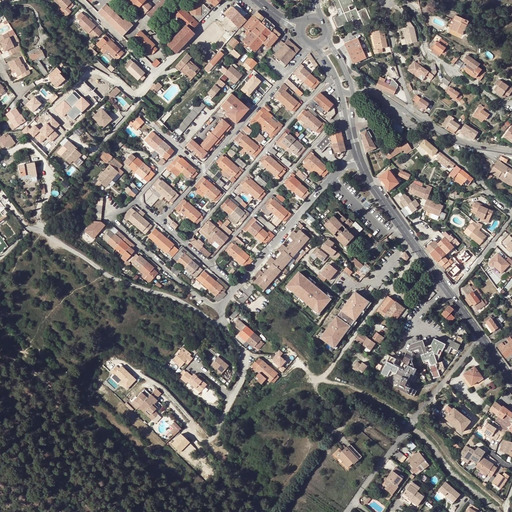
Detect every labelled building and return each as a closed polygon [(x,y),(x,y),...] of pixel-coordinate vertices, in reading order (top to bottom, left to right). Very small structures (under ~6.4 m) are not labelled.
[(53,0),(61,7),(59,9),(64,14),(66,16),(71,11),(68,9),(73,5),(67,0),(53,0)] [(128,0),(129,0),(138,8),(144,13),(151,6),(145,1),(146,0),(145,0),(128,0)] [(159,0),(157,3),(162,8),(169,0),(159,0)] [(175,15),(185,26),(167,44),(172,50),(175,53),(194,34),(190,31),(198,22),(208,12),(205,9),(207,8),(203,4),(200,4),(200,0),(189,0),(189,5),(187,8),(184,7),(183,8),(182,8),(175,15)] [(360,18),(364,25),(372,22),(366,7),(357,11),(356,8),(350,11),(348,7),(354,4),(352,0),(333,0),(337,10),(340,8),(343,14),(334,18),(338,27),(360,18)] [(125,18),(123,20),(108,6),(105,3),(97,12),(122,36),(133,25),(125,18)] [(152,20),(151,19),(162,8),(157,3),(141,20),(149,28),(152,25),(150,23),(152,20)] [(235,3),(232,7),(243,17),(246,13),(235,3)] [(245,20),(243,17),(232,7),(225,15),(227,17),(221,24),(231,34),(234,31),(232,29),(236,25),(237,26),(234,29),(235,30),(245,20)] [(54,12),(60,18),(64,14),(59,9),(58,8),(54,12)] [(242,37),(240,39),(243,41),(260,22),(264,17),(257,11),(243,26),(248,30),(244,34),(242,32),(240,35),(242,37)] [(102,32),(81,12),(77,16),(77,17),(76,18),(79,20),(77,22),(91,35),(91,34),(96,38),(102,32)] [(455,20),(456,21),(452,30),(463,35),(466,26),(468,21),(456,16),(454,20),(455,20)] [(271,32),(270,31),(273,28),(274,26),(265,18),(261,23),(260,22),(243,41),(244,43),(242,45),(246,48),(250,52),(252,49),(254,51),(258,46),(262,42),(271,32)] [(416,42),(413,27),(409,21),(406,23),(409,27),(404,28),(405,33),(406,33),(408,43),(416,42)] [(123,37),(128,42),(139,30),(134,25),(123,37)] [(268,48),(280,34),(274,29),(271,32),(262,42),(268,48)] [(376,44),(374,45),(375,49),(374,50),(374,54),(382,52),(382,48),(387,47),(383,30),(373,32),(376,44)] [(154,45),(140,31),(133,38),(147,52),(148,51),(152,54),(156,49),(153,46),(154,45)] [(4,54),(7,52),(8,56),(20,50),(19,49),(18,48),(18,44),(13,47),(6,33),(0,35),(0,45),(3,52),(4,54)] [(116,59),(123,52),(112,42),(113,41),(110,38),(109,39),(104,34),(95,44),(100,48),(102,46),(107,51),(116,59)] [(353,63),(371,55),(362,37),(358,39),(357,38),(345,44),(353,63)] [(444,56),(449,50),(445,48),(448,44),(440,38),(437,43),(434,41),(428,49),(431,51),(439,57),(441,54),(444,56)] [(288,39),(284,43),(296,53),(299,49),(288,39)] [(277,61),(284,67),(296,53),(284,43),(281,40),(273,49),(276,52),(274,55),(279,59),(277,61)] [(31,60),(34,59),(43,55),(40,47),(27,52),(31,60)] [(220,52),(222,50),(220,49),(212,59),(204,68),(207,71),(213,65),(213,66),(223,54),(220,52)] [(206,53),(211,58),(215,53),(210,49),(206,53)] [(237,58),(240,55),(233,50),(230,52),(237,58)] [(203,57),(208,62),(211,58),(206,53),(203,57)] [(192,77),(196,73),(195,72),(198,68),(193,63),(192,65),(187,61),(189,60),(191,57),(187,54),(175,66),(179,70),(182,68),(192,77)] [(486,72),(479,67),(479,66),(481,64),(467,54),(463,60),(468,63),(464,69),(465,70),(472,75),(476,78),(480,80),(486,72)] [(453,65),(459,57),(455,55),(449,63),(453,65)] [(245,62),(250,67),(251,68),(252,68),(256,63),(249,57),(245,62)] [(151,64),(155,68),(160,62),(156,59),(151,64)] [(22,64),(21,65),(18,60),(10,65),(12,70),(13,69),(17,76),(20,74),(22,78),(28,75),(27,71),(26,71),(22,64)] [(143,75),(144,73),(140,69),(130,60),(127,63),(128,64),(124,67),(138,80),(139,78),(141,81),(145,77),(143,75)] [(47,72),(38,61),(36,62),(35,63),(44,75),(47,72)] [(436,73),(435,65),(430,65),(431,70),(429,73),(414,61),(407,69),(407,70),(421,81),(425,76),(430,80),(436,73)] [(235,82),(241,74),(231,65),(224,73),(235,82)] [(296,75),(295,75),(303,82),(310,74),(300,65),(293,72),(296,75)] [(192,77),(182,68),(179,70),(190,80),(192,77)] [(57,75),(59,74),(54,69),(47,76),(51,81),(49,82),(55,88),(62,81),(57,75)] [(248,98),(261,83),(250,73),(237,89),(248,98)] [(310,74),(303,82),(310,89),(311,88),(313,90),(320,82),(310,74)] [(376,86),(376,87),(394,95),(397,88),(397,87),(397,86),(397,85),(397,84),(392,79),(390,82),(380,77),(376,86)] [(220,89),(225,83),(219,79),(207,93),(212,97),(220,88),(220,89)] [(511,90),(511,88),(499,79),(495,84),(496,85),(493,89),(495,91),(503,97),(505,94),(508,96),(511,90)] [(286,85),(294,92),(297,88),(290,81),(286,85)] [(291,96),(285,91),(288,88),(283,83),(280,87),(281,88),(273,96),(275,98),(276,97),(284,104),(291,96)] [(459,93),(448,86),(445,91),(459,101),(462,96),(459,94),(459,93)] [(115,87),(106,96),(109,99),(112,96),(112,97),(119,91),(115,87)] [(74,90),(71,92),(77,99),(80,96),(74,90)] [(57,108),(73,122),(89,103),(80,96),(77,99),(70,93),(57,108)] [(224,113),(233,122),(237,117),(239,119),(244,113),(242,112),(247,107),(231,93),(220,106),(226,110),(224,113)] [(314,106),(330,120),(335,113),(333,104),(320,93),(309,105),(313,108),(314,106)] [(425,109),(431,100),(423,95),(421,99),(416,95),(413,100),(416,103),(422,107),(425,109)] [(47,102),(49,105),(55,99),(53,96),(47,102)] [(298,102),(291,96),(284,104),(291,111),(291,110),(294,112),(301,104),(298,102)] [(39,105),(32,98),(24,106),(31,113),(39,105)] [(174,131),(179,135),(205,105),(200,101),(174,131)] [(419,111),(422,107),(416,103),(413,107),(414,107),(416,109),(419,111)] [(473,116),(476,118),(479,115),(482,117),(485,120),(489,114),(487,113),(490,109),(491,108),(486,105),(484,108),(480,105),(473,116)] [(18,115),(13,108),(4,114),(14,128),(21,123),(17,116),(18,115)] [(308,126),(315,117),(308,111),(307,111),(305,109),(297,118),(300,120),(301,119),(308,126)] [(487,113),(489,114),(485,120),(489,122),(495,113),(490,109),(487,113)] [(101,110),(93,118),(103,128),(111,121),(101,110)] [(262,129),(271,118),(264,111),(263,112),(261,110),(255,117),(257,119),(254,122),(262,129)] [(272,132),(274,134),(283,125),(273,116),(271,118),(262,129),(264,130),(265,128),(271,133),(272,132)] [(455,131),(459,125),(455,122),(456,121),(448,116),(442,125),(446,128),(448,125),(455,130),(455,131)] [(323,122),(322,123),(315,117),(308,126),(315,132),(316,131),(318,134),(326,124),(323,122)] [(508,117),(507,118),(501,125),(504,128),(511,119),(508,117)] [(137,128),(142,123),(137,118),(131,123),(137,128)] [(59,125),(52,119),(40,131),(34,125),(31,129),(27,126),(21,132),(30,141),(34,138),(40,144),(46,139),(51,143),(58,136),(54,131),(59,125)] [(227,129),(228,130),(231,127),(222,119),(199,145),(192,139),(186,145),(190,148),(191,147),(198,154),(197,155),(201,159),(206,153),(207,154),(210,150),(209,149),(215,142),(216,143),(223,136),(222,135),(227,129)] [(473,140),(478,133),(465,123),(459,131),(464,134),(464,133),(473,140)] [(402,127),(394,124),(392,131),(400,134),(402,127)] [(511,125),(503,137),(501,140),(510,147),(511,143),(511,125)] [(332,143),(343,138),(341,131),(340,131),(339,129),(338,127),(332,129),(318,146),(323,150),(327,146),(332,145),(332,143)] [(272,137),(274,134),(272,132),(271,133),(265,128),(264,130),(272,137)] [(360,133),(365,153),(376,148),(376,147),(380,145),(371,128),(366,131),(366,130),(360,133)] [(241,153),(252,141),(246,135),(248,133),(243,129),(242,130),(240,132),(241,133),(234,140),(241,146),(237,150),(241,153)] [(148,143),(148,144),(154,150),(162,141),(151,131),(144,139),(148,143)] [(285,132),(277,141),(280,144),(282,142),(288,148),(295,139),(288,133),(287,134),(285,132)] [(260,143),(263,140),(263,139),(261,137),(262,136),(259,133),(255,138),(258,140),(260,143)] [(8,144),(10,147),(15,143),(12,139),(8,134),(3,134),(0,137),(0,145),(2,148),(8,144)] [(332,145),(333,149),(335,149),(336,155),(340,154),(339,152),(346,150),(345,146),(343,138),(332,143),(332,145)] [(298,156),(305,148),(295,139),(288,148),(298,156)] [(72,161),(74,163),(81,155),(76,150),(75,149),(76,148),(68,140),(63,146),(61,148),(65,151),(61,156),(70,164),(72,161)] [(424,140),(420,145),(432,155),(436,150),(424,140)] [(162,141),(154,150),(167,160),(175,152),(162,141)] [(259,143),(257,145),(252,141),(241,153),(243,155),(245,153),(244,152),(246,150),(254,157),(260,151),(264,147),(259,143)] [(403,150),(409,146),(405,141),(385,154),(387,159),(388,160),(389,159),(403,150)] [(288,148),(282,142),(280,144),(280,145),(286,150),(288,148)] [(272,147),(270,151),(276,156),(279,153),(272,147)] [(381,154),(385,161),(387,159),(385,154),(382,150),(376,153),(377,155),(381,154)] [(106,163),(111,157),(104,151),(99,157),(106,163)] [(313,170),(320,161),(314,155),(314,154),(311,151),(303,160),(313,170)] [(454,164),(439,152),(435,157),(438,160),(440,158),(448,165),(451,167),(454,164)] [(272,165),(276,161),(269,155),(268,156),(266,154),(260,161),(263,163),(262,164),(265,167),(268,163),(272,165)] [(8,171),(20,163),(14,155),(2,163),(8,171)] [(136,173),(143,164),(135,157),(134,158),(130,155),(123,163),(135,173),(136,173)] [(225,171),(232,163),(225,156),(225,157),(222,155),(216,161),(219,164),(218,165),(225,171)] [(177,176),(181,172),(188,178),(186,181),(189,183),(192,180),(197,173),(197,172),(195,171),(196,170),(181,157),(180,158),(177,156),(171,163),(173,166),(169,170),(177,176)] [(246,164),(238,157),(235,161),(243,168),(245,165),(246,164)] [(438,160),(437,161),(446,168),(448,165),(440,158),(438,160)] [(291,163),(286,159),(283,163),(288,167),(291,163)] [(511,170),(498,160),(497,162),(492,168),(489,173),(511,187),(511,170)] [(283,169),(283,168),(276,161),(272,165),(268,163),(265,167),(276,177),(279,179),(286,171),(284,170),(286,169),(284,168),(283,169)] [(323,177),(330,170),(320,161),(313,170),(320,176),(321,175),(323,177)] [(112,179),(117,173),(120,175),(123,172),(111,162),(109,164),(110,165),(104,172),(112,179)] [(30,174),(31,177),(37,176),(36,170),(34,163),(18,165),(20,176),(30,174)] [(225,171),(222,174),(225,176),(229,180),(232,183),(244,170),(242,169),(239,166),(238,168),(232,163),(225,171)] [(143,164),(136,173),(140,176),(147,182),(154,174),(151,171),(154,168),(151,165),(148,169),(143,164)] [(473,180),(469,176),(456,166),(448,175),(452,179),(456,175),(464,181),(463,183),(467,186),(473,180)] [(296,174),(302,179),(305,175),(299,170),(296,174)] [(320,176),(313,170),(311,172),(318,178),(320,176)] [(388,170),(378,178),(388,190),(400,181),(397,178),(395,179),(388,170)] [(398,175),(407,180),(409,175),(400,170),(398,175)] [(104,186),(106,187),(112,179),(104,172),(97,179),(98,180),(93,185),(94,186),(100,191),(104,186)] [(112,179),(115,182),(120,175),(117,173),(112,179)] [(253,178),(252,176),(249,173),(241,183),(243,186),(253,195),(260,187),(252,179),(253,178)] [(293,192),(301,183),(294,177),(295,175),(292,173),(284,182),(287,185),(286,185),(293,192)] [(265,187),(267,183),(258,175),(255,178),(262,185),(265,187)] [(463,183),(464,181),(456,175),(452,179),(461,186),(463,183)] [(199,186),(198,187),(206,193),(213,185),(205,178),(205,179),(202,177),(196,184),(199,186)] [(314,188),(317,185),(307,177),(304,180),(314,188)] [(112,179),(106,187),(108,189),(115,182),(112,179)] [(155,187),(155,188),(161,194),(168,186),(162,180),(161,181),(159,179),(153,185),(155,187)] [(216,182),(222,187),(225,184),(219,179),(216,182)] [(293,192),(301,198),(301,197),(304,200),(310,193),(308,190),(301,183),(293,192)] [(426,200),(429,191),(431,188),(427,186),(425,190),(411,184),(407,194),(426,201),(426,200)] [(213,185),(206,193),(213,200),(214,199),(216,201),(222,194),(220,192),(220,191),(213,185)] [(168,186),(161,194),(171,203),(179,195),(168,186)] [(204,195),(206,193),(198,187),(197,188),(204,195)] [(264,191),(264,190),(260,187),(253,195),(257,199),(257,198),(260,200),(266,193),(264,191)] [(298,200),(301,198),(293,192),(291,194),(298,200)] [(282,202),(285,199),(279,194),(277,197),(282,202)] [(281,205),(276,201),(277,199),(272,195),(271,196),(270,198),(271,198),(265,204),(267,207),(263,212),(268,216),(272,212),(274,213),(281,205)] [(417,210),(415,208),(419,206),(414,200),(411,203),(407,197),(406,198),(403,195),(398,199),(400,202),(400,203),(404,209),(403,209),(409,216),(417,210)] [(240,204),(242,201),(243,200),(237,196),(234,199),(239,204),(240,204)] [(230,215),(237,206),(227,198),(220,206),(230,215)] [(182,212),(179,215),(183,219),(193,207),(186,201),(185,202),(183,200),(177,206),(180,209),(179,209),(182,212)] [(439,217),(443,206),(426,200),(426,201),(422,211),(426,212),(427,211),(432,212),(431,214),(438,217),(438,216),(439,217)] [(474,215),(480,218),(488,222),(493,211),(486,208),(479,205),(480,203),(475,201),(475,203),(473,202),(471,207),(472,208),(471,212),(475,214),(474,215)] [(289,212),(281,205),(274,213),(277,216),(272,222),(277,226),(282,221),(283,220),(285,222),(292,214),(289,212)] [(238,221),(241,223),(249,214),(249,213),(245,209),(245,210),(243,211),(237,206),(230,215),(229,217),(231,219),(230,220),(235,224),(238,221)] [(194,222),(196,224),(205,214),(200,210),(199,212),(193,207),(183,219),(184,218),(189,222),(191,220),(193,222),(194,222)] [(142,217),(145,214),(140,210),(137,213),(135,211),(131,208),(123,217),(127,221),(128,219),(135,225),(142,217)] [(339,220),(343,216),(338,211),(336,213),(335,212),(332,214),(334,215),(339,220)] [(257,218),(263,224),(266,220),(260,215),(257,218)] [(333,234),(347,220),(343,216),(339,220),(334,215),(329,220),(326,218),(323,221),(326,224),(324,225),(333,234)] [(142,217),(135,225),(142,232),(143,231),(145,233),(151,226),(149,224),(149,223),(142,217)] [(246,233),(248,230),(255,237),(263,228),(255,222),(256,220),(253,218),(243,230),(246,233)] [(347,220),(333,234),(337,238),(347,229),(353,223),(349,218),(347,220)] [(105,223),(101,220),(93,220),(85,232),(95,238),(105,223)] [(218,229),(208,220),(201,228),(211,237),(218,229)] [(480,245),(486,237),(479,231),(481,228),(481,227),(479,226),(476,224),(473,221),(471,225),(475,228),(469,236),(480,245)] [(266,226),(273,231),(276,228),(269,222),(266,226)] [(219,227),(228,235),(231,232),(222,224),(219,227)] [(345,246),(354,237),(359,232),(352,225),(348,229),(347,229),(337,238),(345,246)] [(154,229),(147,236),(159,247),(167,238),(169,235),(161,228),(158,231),(157,230),(156,231),(154,229)] [(208,239),(211,237),(201,228),(199,231),(208,239)] [(263,228),(255,237),(262,242),(265,244),(267,241),(268,242),(275,235),(269,231),(268,233),(263,228)] [(208,239),(207,241),(209,242),(212,238),(221,246),(228,238),(218,229),(211,237),(208,239)] [(110,230),(103,238),(115,249),(122,241),(125,237),(118,231),(115,234),(110,230)] [(254,275),(257,277),(259,279),(258,280),(261,283),(262,284),(260,287),(265,290),(270,284),(276,277),(281,270),(286,264),(292,258),(298,251),(309,238),(301,231),(297,234),(296,233),(293,230),(288,236),(293,240),(289,244),(286,248),(281,244),(277,249),(281,253),(278,257),(275,260),(270,256),(266,262),(270,266),(267,269),(264,273),(260,270),(259,269),(254,275)] [(446,232),(444,231),(444,236),(444,237),(437,244),(438,245),(430,254),(444,269),(452,262),(449,258),(448,260),(443,256),(458,242),(450,234),(449,235),(446,232)] [(509,253),(511,248),(511,238),(509,235),(505,239),(500,244),(509,253)] [(122,241),(131,249),(134,246),(125,237),(122,241)] [(243,246),(245,243),(239,237),(236,240),(243,246)] [(357,240),(354,237),(345,246),(348,249),(357,240)] [(167,253),(168,252),(172,257),(178,250),(175,247),(175,246),(167,238),(159,247),(167,253)] [(189,242),(199,251),(202,246),(193,238),(189,242)] [(221,246),(212,238),(209,242),(218,250),(221,246)] [(333,245),(334,244),(328,239),(321,247),(333,256),(336,251),(334,250),(331,248),(333,245)] [(235,259),(243,251),(236,244),(237,242),(234,240),(231,243),(228,246),(228,247),(225,250),(232,256),(235,259)] [(135,252),(131,249),(122,241),(115,249),(122,255),(122,254),(128,259),(135,252)] [(434,241),(425,249),(430,254),(438,245),(437,244),(434,241)] [(181,248),(173,258),(184,268),(191,260),(184,253),(185,252),(181,248)] [(318,257),(325,263),(329,258),(318,248),(313,253),(318,257)] [(243,251),(235,259),(240,263),(248,255),(243,251)] [(132,263),(132,264),(139,270),(147,262),(139,256),(138,256),(136,254),(130,261),(132,263)] [(509,265),(511,267),(511,261),(509,258),(505,262),(497,254),(490,262),(489,264),(490,265),(491,265),(492,266),(494,265),(501,273),(509,265)] [(248,255),(240,263),(242,265),(243,264),(246,267),(252,260),(249,257),(250,256),(248,255)] [(191,260),(184,268),(195,278),(202,269),(191,260)] [(364,266),(357,261),(354,264),(361,269),(364,266)] [(147,262),(139,270),(146,276),(145,279),(150,283),(158,273),(153,269),(153,268),(147,262)] [(338,270),(330,264),(322,274),(321,273),(318,277),(323,282),(327,278),(329,280),(338,270)] [(315,285),(308,279),(299,272),(286,287),(292,292),(295,294),(305,302),(313,309),(319,313),(332,298),(326,294),(317,286),(315,285)] [(207,288),(215,280),(209,275),(208,275),(205,273),(199,280),(202,283),(201,283),(207,288)] [(215,280),(207,288),(216,296),(213,299),(215,301),(217,302),(221,299),(222,299),(226,294),(224,292),(225,290),(216,281),(215,280)] [(486,305),(486,304),(487,303),(486,302),(477,289),(474,291),(473,289),(471,286),(469,284),(462,289),(467,296),(468,297),(473,304),(474,306),(475,306),(478,311),(486,305)] [(334,321),(324,334),(321,338),(327,342),(327,341),(335,347),(346,333),(355,320),(360,314),(369,302),(364,298),(355,292),(347,303),(346,304),(341,311),(334,321)] [(305,302),(295,294),(293,297),(303,304),(305,302)] [(389,296),(377,311),(384,317),(386,314),(396,301),(389,296)] [(369,301),(369,302),(360,314),(362,316),(371,304),(372,303),(369,301)] [(396,301),(386,314),(392,318),(396,321),(400,324),(409,311),(405,309),(396,301)] [(447,309),(443,312),(442,314),(446,317),(450,313),(453,310),(449,306),(447,309)] [(239,313),(236,310),(231,316),(233,318),(239,313)] [(454,317),(456,319),(459,316),(453,310),(450,313),(454,317)] [(499,327),(502,325),(497,318),(495,319),(494,318),(493,318),(491,315),(484,320),(486,323),(493,331),(495,335),(502,331),(499,327)] [(246,341),(253,333),(237,319),(235,322),(237,324),(235,326),(241,332),(236,338),(243,344),(246,341)] [(358,322),(355,320),(346,333),(348,334),(358,322)] [(490,333),(493,331),(486,323),(484,325),(490,333)] [(370,352),(376,343),(361,332),(355,341),(370,352)] [(372,339),(379,344),(381,342),(384,337),(377,332),(372,339)] [(253,333),(246,341),(253,347),(254,346),(258,350),(263,343),(259,340),(260,339),(253,333)] [(436,355),(439,349),(442,350),(448,353),(450,347),(457,350),(463,339),(456,336),(453,341),(448,339),(445,344),(433,338),(430,345),(432,351),(426,353),(422,340),(409,344),(401,361),(407,365),(413,368),(413,367),(410,359),(412,356),(414,355),(413,353),(413,350),(417,349),(418,351),(422,361),(428,359),(430,365),(428,366),(429,368),(432,378),(439,377),(437,370),(443,368),(441,362),(437,363),(436,362),(439,356),(436,355)] [(497,346),(505,358),(511,353),(511,349),(508,343),(505,346),(504,344),(506,343),(504,341),(497,346)] [(180,366),(184,361),(187,364),(192,358),(188,355),(190,353),(182,346),(171,359),(180,366)] [(229,364),(218,355),(211,363),(222,372),(229,364)] [(416,391),(408,387),(405,385),(408,380),(411,381),(413,382),(416,376),(413,375),(416,369),(413,368),(407,365),(404,370),(398,367),(395,365),(398,360),(389,356),(381,373),(387,376),(390,371),(392,372),(395,373),(401,376),(398,382),(395,388),(413,397),(416,391)] [(258,358),(251,365),(267,379),(274,371),(260,358),(258,358)] [(276,368),(281,362),(276,358),(271,363),(276,368)] [(360,365),(357,362),(353,369),(358,372),(359,371),(362,373),(367,366),(362,362),(360,365)] [(124,365),(122,368),(118,365),(112,372),(115,375),(114,376),(128,390),(139,378),(124,365)] [(482,377),(474,366),(463,374),(471,385),(482,377)] [(206,383),(193,373),(191,375),(189,373),(186,370),(180,378),(185,382),(187,381),(199,391),(206,383)] [(271,381),(273,383),(276,380),(274,378),(277,374),(274,371),(267,379),(270,382),(271,381)] [(160,390),(155,395),(159,399),(164,394),(160,390)] [(155,395),(154,395),(150,400),(147,397),(140,404),(144,408),(142,411),(154,422),(160,416),(157,413),(158,411),(155,408),(156,406),(161,401),(159,399),(155,395)] [(494,402),(489,409),(493,412),(498,416),(494,422),(497,424),(507,409),(505,408),(504,409),(502,407),(498,405),(494,402)] [(451,423),(459,413),(453,408),(452,409),(447,406),(440,414),(451,423)] [(509,411),(507,409),(497,424),(503,428),(507,431),(509,433),(510,433),(511,434),(511,409),(509,411)] [(495,441),(497,439),(499,440),(502,430),(500,432),(487,423),(481,431),(495,441)] [(173,427),(170,431),(173,434),(170,437),(174,441),(180,433),(173,427)] [(184,432),(173,443),(181,452),(193,441),(184,432)] [(511,455),(511,442),(503,440),(500,451),(511,455)] [(339,451),(335,454),(339,458),(338,460),(341,463),(342,461),(348,467),(353,463),(354,464),(361,457),(349,444),(342,451),(340,452),(339,451)] [(469,461),(470,459),(478,465),(482,458),(485,453),(478,448),(475,452),(470,449),(463,458),(469,461)] [(420,465),(424,469),(429,465),(418,452),(407,461),(414,470),(420,465)] [(480,471),(487,476),(492,468),(493,466),(482,458),(478,465),(475,468),(480,471)] [(401,473),(394,468),(391,472),(398,477),(401,473)] [(398,477),(391,472),(386,480),(387,480),(383,485),(386,487),(384,490),(389,493),(391,496),(396,488),(396,487),(401,479),(398,477)] [(503,476),(500,474),(493,484),(501,490),(510,477),(505,473),(503,476)] [(386,480),(383,477),(377,485),(384,490),(386,487),(383,485),(387,480),(386,480)] [(449,493),(448,494),(455,501),(460,495),(446,481),(439,489),(445,495),(448,492),(449,493)] [(411,483),(409,485),(417,491),(419,489),(411,483)] [(410,500),(409,501),(411,503),(416,507),(423,497),(416,492),(417,491),(409,485),(403,494),(410,500)] [(409,501),(410,500),(403,494),(400,498),(409,505),(411,503),(409,501)]
